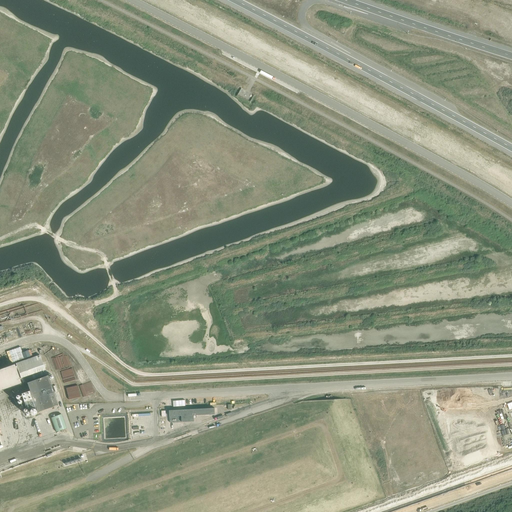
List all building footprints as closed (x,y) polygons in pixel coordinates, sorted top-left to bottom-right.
[(46,374),(39,355),(15,363),(16,366),(18,370),(22,383),(38,377),(44,375),(46,374)] [(54,370),(64,368),(61,356),(51,358),(54,370)] [(14,364),(0,368),(0,390),(21,383),(16,371),(18,370),(16,366),(15,367),(14,364)] [(73,368),(61,370),(64,382),(75,380),(73,368)] [(53,406),(48,393),(53,392),(47,375),(44,376),(44,375),(38,377),(39,378),(26,382),(37,412),(53,406)] [(78,385),(66,388),(69,399),(80,396),(78,385)] [(218,413),(217,407),(212,408),(193,409),(194,418),(196,417),(196,414),(215,413),(218,413)] [(194,422),(194,418),(193,409),(169,410),(170,423),(194,422)] [(60,413),(50,416),(55,431),(65,427),(60,413)] [(0,454),(11,451),(5,431),(0,432),(0,454)]
